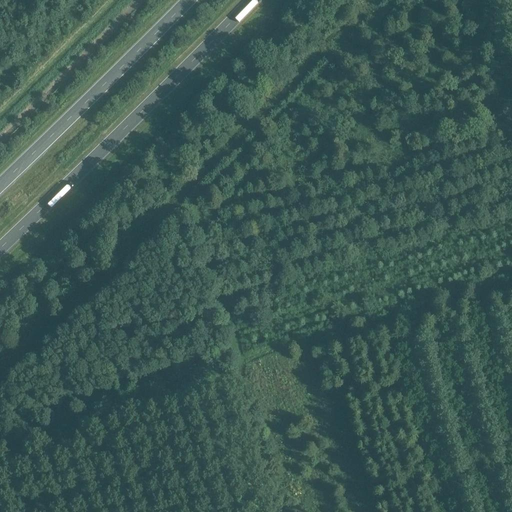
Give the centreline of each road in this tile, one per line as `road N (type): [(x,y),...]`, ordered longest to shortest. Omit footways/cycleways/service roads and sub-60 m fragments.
road 1 (trunk): [(0,250),(253,0)]
road 2 (trunk): [(188,0),(0,184)]
